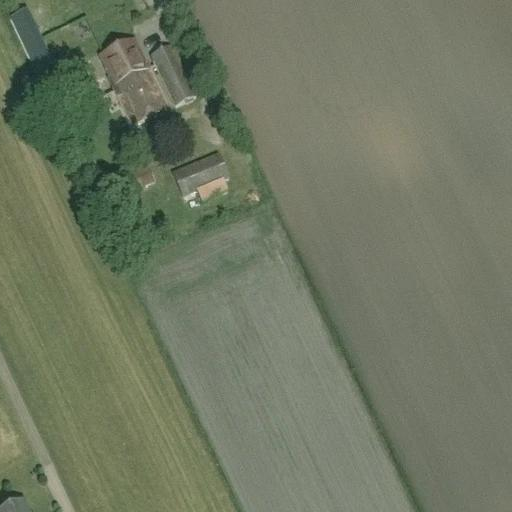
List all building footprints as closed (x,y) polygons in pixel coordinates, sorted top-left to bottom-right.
[(134,43),(102,58),(113,80),(111,81),(133,128),(169,111),(148,67),(146,68),(134,43)] [(195,98),(171,47),(151,57),(175,107),(195,98)] [(200,204),(227,192),(223,183),(228,181),(218,155),(172,174),(183,201),(197,196),(200,204)] [(89,158),(78,169),(87,178),(98,167),(89,158)] [(156,184),(147,163),(120,175),(129,195),(156,184)] [(128,202),(119,178),(109,182),(117,205),(128,202)]
